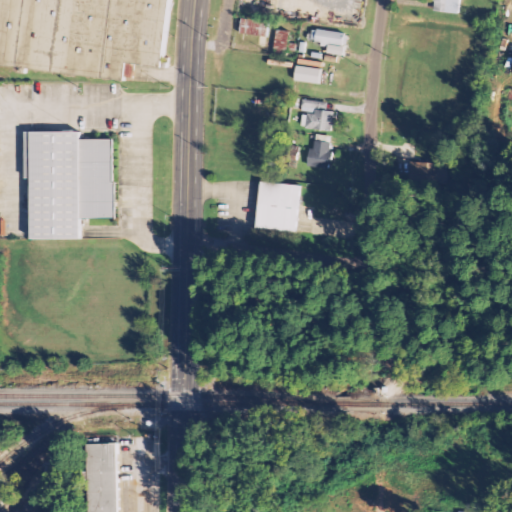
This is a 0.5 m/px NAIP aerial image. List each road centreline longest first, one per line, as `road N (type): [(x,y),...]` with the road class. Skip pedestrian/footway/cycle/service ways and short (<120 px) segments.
road 1 (tertiary): [(195,0),(183,511)]
road 2 (residential): [(376,250),(373,160),(386,0)]
